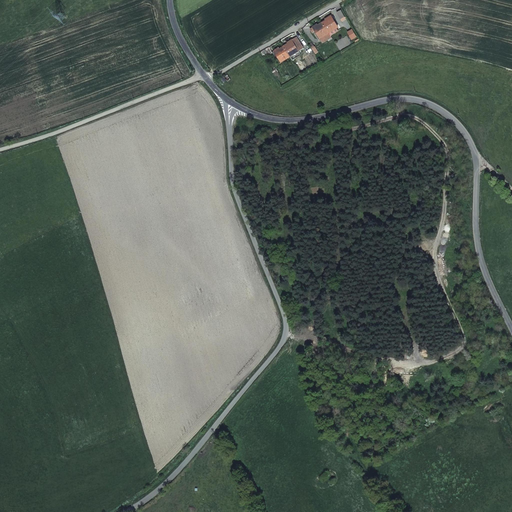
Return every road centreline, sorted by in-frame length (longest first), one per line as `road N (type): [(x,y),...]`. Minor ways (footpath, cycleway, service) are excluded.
road 1 (unclassified): [(231,105),(230,176),(284,313),(284,339),(166,483),(122,511)]
road 2 (secondary): [(231,105),(267,120),(314,120),(411,97),(447,112),(478,159),(483,272),(511,327)]
road 3 (secondary): [(167,0),(176,33),(231,105)]
